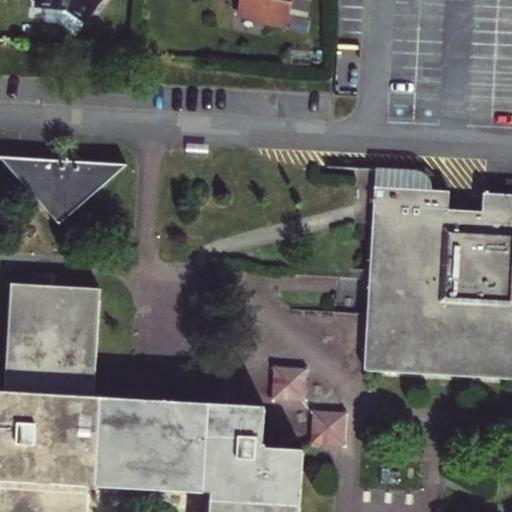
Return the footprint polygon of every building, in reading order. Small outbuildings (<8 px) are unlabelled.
[(69,5),(90,19),(102,0),(36,0),(36,2),(69,5)] [(239,0),(237,11),(260,15),(263,20),(266,26),(287,28),(292,0),(239,0)] [(126,164),(1,156),(60,224),(126,164)] [(377,329),(369,329),(367,369),(511,377),(511,194),(485,193),(484,211),(483,228),(448,226),(449,209),(450,191),(377,187),(370,312),(378,312),(377,329)] [(483,228),(484,211),(449,209),(448,226),(483,228)] [(300,511),(302,496),(304,449),(267,446),(267,444),(264,443),(266,406),(95,396),(101,290),(13,283),(7,391),(0,390),(0,480),(1,480),(0,499),(0,511),(300,511)] [(378,312),(370,312),(369,329),(377,329),(378,312)] [(305,366),(276,364),(272,367),(271,398),(273,400),(304,401),(306,400),(308,370),(305,366)] [(346,410),(316,409),(313,412),(311,442),(313,444),(343,446),(346,443),(348,414),(346,410)]
